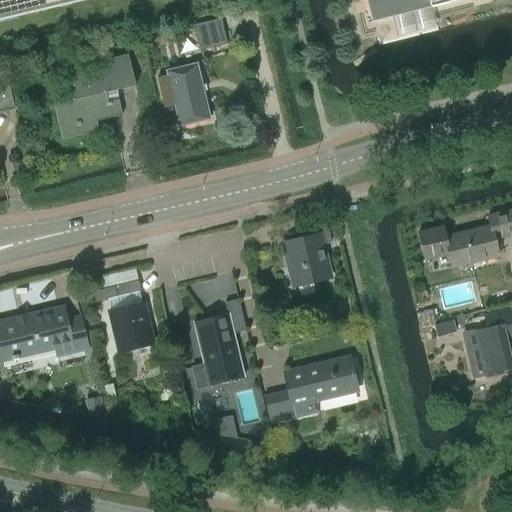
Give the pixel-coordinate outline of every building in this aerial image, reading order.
[(15,0),(0,0),(0,18),(18,14),(15,0)] [(15,0),(18,14),(77,0),(15,0)] [(365,0),(371,22),(455,0),(365,0)] [(199,50),(226,44),(220,18),(193,25),(199,50)] [(53,104),(61,139),(82,134),(80,125),(121,115),(118,99),(107,102),(104,93),(135,85),(127,54),(111,58),(113,67),(68,78),(73,99),(53,104)] [(167,75),(157,77),(164,108),(174,105),(179,126),(209,119),(196,64),(166,71),(167,75)] [(57,96),(71,93),(67,78),(53,82),(57,96)] [(0,111),(14,108),(9,86),(0,88),(0,111)] [(24,160),(12,163),(14,174),(27,171),(24,160)] [(511,234),(511,211),(511,209),(487,215),(490,225),(444,236),(441,226),(418,232),(425,260),(448,254),(451,268),(498,256),(494,239),(511,234)] [(330,243),(326,223),(306,228),(308,240),(283,246),(292,283),(329,274),(322,244),(330,243)] [(103,288),(106,300),(125,295),(122,284),(103,288)] [(227,314),(193,322),(208,385),(228,380),(228,382),(233,381),(233,379),(243,377),(233,333),(245,330),(238,299),(224,302),(227,314)] [(143,303),(108,311),(118,352),(153,343),(143,303)] [(88,349),(80,316),(66,319),(63,306),(0,320),(0,352),(2,361),(12,359),(18,358),(18,357),(32,354),(55,349),(57,357),(88,349)] [(511,329),(511,308),(483,316),(486,328),(474,331),(481,361),(484,361),(484,363),(486,362),(488,372),(484,373),(484,375),(511,368),(511,366),(506,340),(511,338),(511,333),(510,330),(511,329)] [(448,322),(438,324),(440,333),(450,331),(448,322)] [(313,401),(356,390),(348,357),(318,364),(319,366),(306,370),(305,368),(284,373),(288,390),(265,396),(271,422),(316,411),(313,401)] [(112,384),(103,386),(105,397),(114,395),(112,384)] [(99,398),(86,401),(89,414),(102,411),(99,398)]
